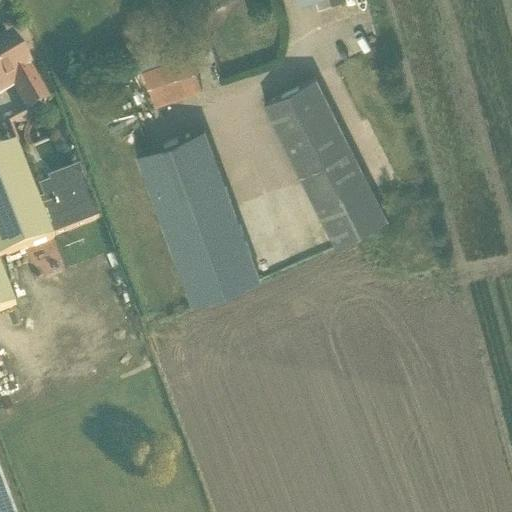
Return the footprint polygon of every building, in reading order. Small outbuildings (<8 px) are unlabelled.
[(30,110),(49,99),(31,69),(32,68),(12,35),(0,42),(0,96),(16,87),(30,110)] [(142,68),(154,104),(203,88),(191,52),(142,68)] [(315,76),(264,101),(336,244),(387,219),(315,76)] [(204,127),(136,152),(150,189),(155,202),(165,228),(192,303),(261,277),(233,203),(221,172),(204,127)] [(0,152),(0,312),(14,307),(0,268),(0,260),(53,240),(52,239),(97,222),(83,185),(38,202),(17,146),(0,152)] [(14,511),(0,473),(0,511),(14,511)]
